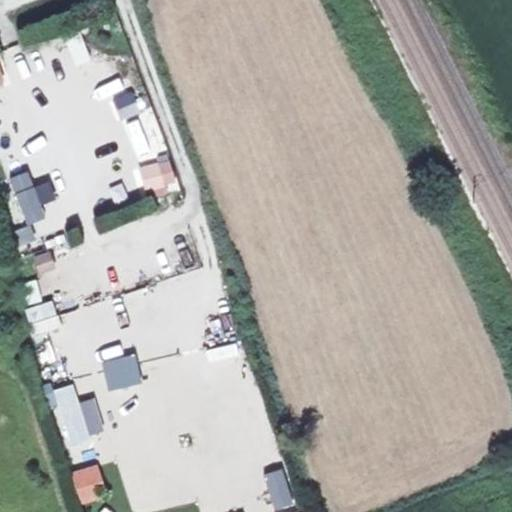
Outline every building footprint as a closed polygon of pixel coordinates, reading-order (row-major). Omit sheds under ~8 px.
[(27,48),(35,77),(67,68),(58,39),(27,48)] [(121,79),(133,77),(128,53),(116,55),(121,79)] [(112,54),(83,66),(94,94),(123,83),(112,54)] [(134,89),(110,94),(115,119),(139,114),(134,89)] [(154,153),(131,158),(137,182),(160,177),(154,153)] [(41,236),(60,228),(55,217),(36,224),(41,236)] [(17,284),(23,305),(40,300),(35,279),(17,284)] [(52,300),(25,308),(30,326),(57,318),(52,300)] [(101,361),(108,389),(141,382),(134,354),(101,361)] [(248,403),(260,399),(251,375),(239,380),(248,403)] [(103,433),(93,398),(78,402),(73,384),(53,390),(69,443),(103,433)] [(284,468),(264,473),(273,511),(293,506),(284,468)]
